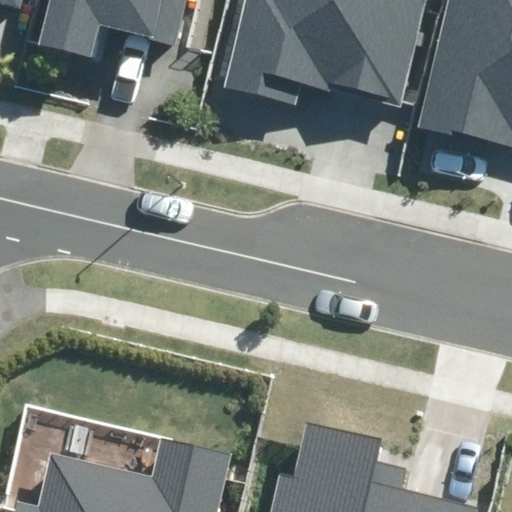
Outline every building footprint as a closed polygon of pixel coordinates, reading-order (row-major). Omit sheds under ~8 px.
[(100,28),(178,46),(188,0),(50,0),(40,44),(93,57),(100,28)] [(304,78),(400,102),(425,0),(246,0),(224,87),(297,105),(304,78)] [(511,0),(446,0),(414,125),(511,149),(511,0)] [(483,511),(484,510),(401,490),(406,467),(378,460),(383,437),(308,420),(295,477),(277,473),(268,511),(483,511)] [(215,511),(229,452),(161,437),(152,475),(52,452),(40,503),(14,497),(10,511),(215,511)]
